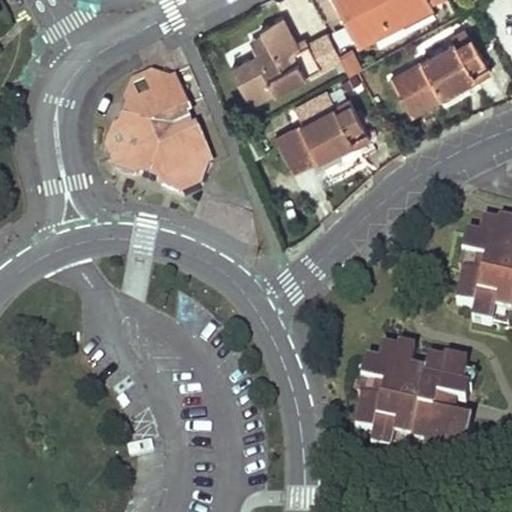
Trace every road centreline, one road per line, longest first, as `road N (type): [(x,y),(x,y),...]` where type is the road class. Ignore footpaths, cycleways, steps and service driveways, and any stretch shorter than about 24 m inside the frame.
road 1 (residential): [(258,312),(429,167),(511,128)]
road 2 (tertiary): [(301,511),(300,421),(258,312)]
road 3 (residential): [(132,240),(82,203),(62,92)]
road 4 (residential): [(62,92),(44,128),(56,208),(39,258)]
road 5 (tertiary): [(258,312),(216,267),(132,240)]
road 6 (residential): [(84,64),(191,0)]
